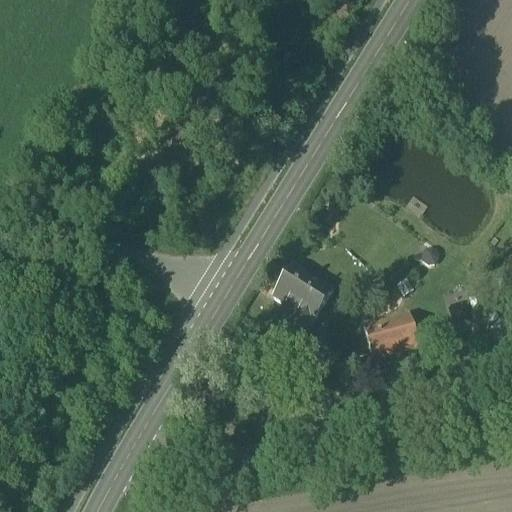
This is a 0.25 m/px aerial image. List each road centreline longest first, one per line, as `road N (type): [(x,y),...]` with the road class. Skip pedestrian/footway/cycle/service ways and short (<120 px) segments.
road 1 (unclassified): [(115,474),(170,470),(511,379)]
road 2 (primary): [(222,299),(408,0)]
road 3 (unclassified): [(222,299),(102,257),(0,234)]
road 4 (primary): [(115,474),(222,299)]
